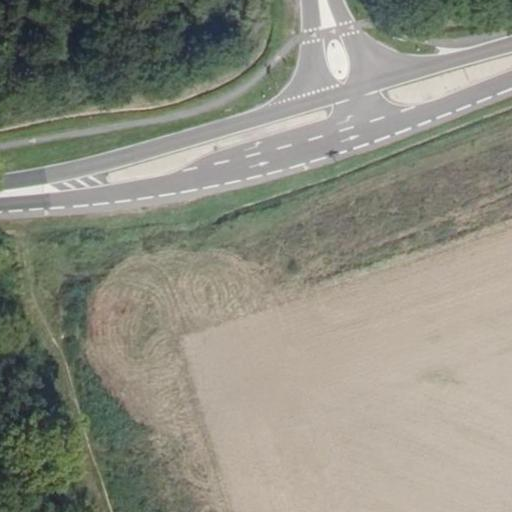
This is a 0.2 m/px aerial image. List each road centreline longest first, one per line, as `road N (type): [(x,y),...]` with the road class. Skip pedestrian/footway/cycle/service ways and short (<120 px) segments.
road 1 (primary): [(0,196),(51,199),(179,182),(365,135)]
road 2 (primary): [(327,97),(0,191)]
road 3 (track): [(78,511),(0,238)]
road 4 (primary): [(365,135),(511,79)]
road 5 (primary): [(511,44),(368,84)]
